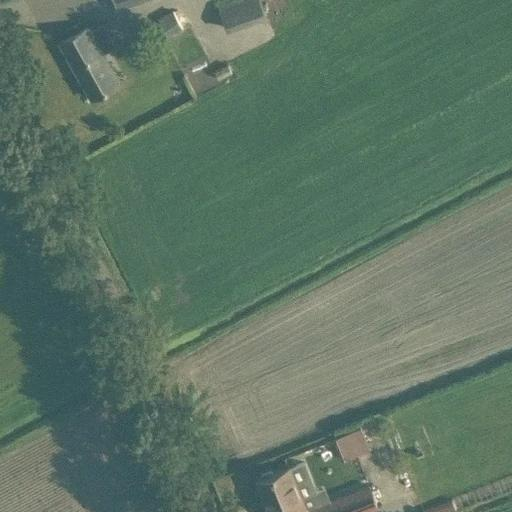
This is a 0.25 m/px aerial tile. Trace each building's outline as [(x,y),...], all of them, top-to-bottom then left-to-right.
[(228,24),(267,9),(262,0),(230,0),(219,4),(228,24)] [(159,18),(169,36),(183,28),(173,10),(159,18)] [(60,41),(92,97),(120,81),(88,25),(60,41)] [(228,63),(214,69),(218,78),(232,71),(228,63)] [(361,425),(332,437),(342,460),(371,447),(361,425)] [(261,477),(256,479),(269,511),(302,511),(307,510),(306,510),(289,466),(273,472),(270,471),(262,474),(261,477)] [(370,484),(313,507),(315,511),(364,511),(379,506),(370,484)]
